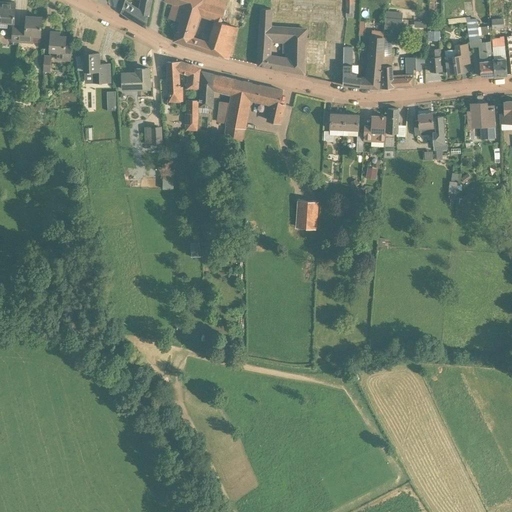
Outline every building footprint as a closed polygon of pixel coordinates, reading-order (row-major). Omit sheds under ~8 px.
[(146,26),(150,0),(142,0),(140,11),(125,1),(121,11),(146,27),(146,26)] [(219,55),(227,58),(237,28),(221,23),(226,1),(222,0),(207,0),(207,1),(204,0),(175,0),(169,19),(181,22),(175,41),(178,42),(189,46),(218,56),(219,55)] [(345,0),(345,13),(354,13),(353,0),(345,0)] [(0,27),(7,28),(8,22),(14,23),(15,4),(0,2),(0,27)] [(269,57),(270,41),(270,27),(271,9),(261,9),(258,65),(278,69),(279,58),(269,57)] [(32,35),(40,36),(42,17),(26,16),(26,27),(13,26),(12,41),(32,43),(32,35)] [(384,18),(383,29),(401,30),(401,19),(384,18)] [(490,19),(491,29),(504,28),(503,18),(490,19)] [(465,20),(468,40),(479,39),(476,19),(470,20),(465,20)] [(305,74),(305,46),(306,29),(270,27),(270,41),(284,42),(284,52),(291,53),(290,60),(286,59),(285,70),(305,74)] [(57,59),(70,60),(71,45),(65,45),(66,37),(59,36),(60,32),(51,32),(49,51),(57,52),(57,59)] [(379,84),(382,38),(370,37),(368,58),(367,78),(360,78),(360,87),(378,88),(379,86),(379,84)] [(491,39),(492,60),(494,76),(507,75),(504,37),(500,37),(500,38),(491,39)] [(391,39),(382,38),(379,84),(379,86),(382,86),(383,88),(413,86),(414,68),(416,68),(416,71),(420,71),(420,63),(427,62),(427,59),(427,57),(405,58),(405,74),(393,75),(391,39)] [(494,76),(492,60),(491,60),(490,42),(477,43),(479,62),(480,62),(482,77),(494,76)] [(470,63),(468,44),(455,45),(456,55),(445,57),(448,74),(463,72),(462,64),(470,63)] [(351,73),(351,48),(343,48),(343,85),(360,87),(360,78),(356,78),(356,74),(351,73)] [(429,57),(427,57),(427,59),(429,59),(430,72),(441,71),(439,49),(429,50),(429,57)] [(110,83),(110,64),(100,64),(99,53),(84,54),(84,61),(84,68),(84,72),(92,72),(93,84),(110,83)] [(44,56),(42,72),(50,73),(51,56),(44,56)] [(199,90),(199,71),(199,69),(179,62),(168,62),(170,102),(182,102),(183,87),(180,87),(179,74),(185,75),(185,90),(199,90)] [(122,74),(123,90),(149,89),(149,69),(136,69),(136,73),(122,74)] [(213,109),(214,92),(231,95),(235,79),(220,76),(199,71),(199,90),(198,100),(198,108),(213,109)] [(229,103),(229,105),(249,110),(251,102),(268,106),(265,121),(279,124),(284,105),(280,104),(283,91),(271,88),(235,79),(231,95),(229,103)] [(197,131),(198,108),(198,100),(185,100),(185,131),(197,131)] [(229,105),(229,103),(218,101),(216,123),(220,123),(224,123),(229,105)] [(511,101),(503,102),(503,114),(500,114),(501,123),(511,122),(511,101)] [(495,137),(493,110),(494,110),(494,108),(490,108),(490,109),(486,109),(486,103),(471,104),(472,120),(480,120),(481,138),(495,137)] [(398,116),(398,109),(387,109),(386,134),(385,134),(385,147),(393,147),(394,134),(395,134),(395,133),(397,133),(397,116),(398,116)] [(414,121),(415,136),(433,134),(433,145),(433,151),(436,151),(436,160),(442,160),(442,150),(447,150),(447,144),(445,144),(442,116),(435,117),(435,118),(432,118),(432,113),(418,114),(419,120),(414,121)] [(334,136),(344,136),(345,114),(331,114),(330,131),(324,131),(323,142),(333,143),(334,136)] [(345,114),(344,136),(356,137),(355,152),(362,152),(363,142),(363,133),(358,133),(359,115),(345,114)] [(364,124),(363,133),(363,142),(384,143),(385,126),(386,116),(373,116),(372,125),(364,124)] [(242,143),(244,129),(225,126),(224,126),(222,139),(242,143)] [(151,144),(162,144),(161,127),(151,128),(151,144)] [(375,180),(377,169),(367,167),(365,179),(375,180)] [(164,188),(174,188),(175,173),(164,172),(164,188)] [(449,181),(447,192),(446,199),(456,200),(457,194),(458,190),(459,184),(460,174),(452,173),(451,181),(449,181)] [(464,183),(471,177),(468,173),(460,178),(464,183)] [(316,229),(318,201),(297,200),(295,228),(316,229)]
